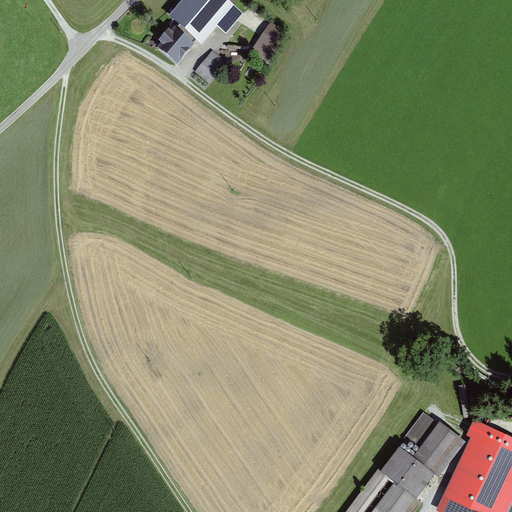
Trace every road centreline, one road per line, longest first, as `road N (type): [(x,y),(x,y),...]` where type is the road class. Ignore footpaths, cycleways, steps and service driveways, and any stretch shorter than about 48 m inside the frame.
road 1 (track): [(511,369),(479,364),(459,338),(452,253),(433,226),(273,146),(180,76),(101,31)]
road 2 (track): [(62,106),(56,189),(81,334),(94,367),(189,511)]
road 3 (residential): [(0,129),(131,0)]
